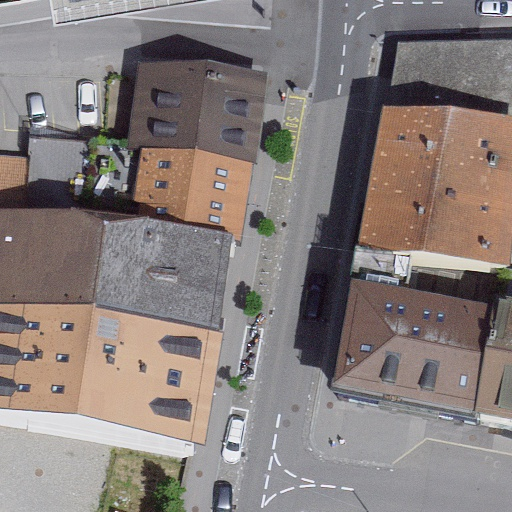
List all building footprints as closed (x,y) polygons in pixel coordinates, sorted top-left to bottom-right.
[(511,58),(401,59),(395,123),(511,134),(511,58)] [(0,226),(235,251),(263,96),(139,80),(129,156),(30,143),(26,173),(0,169),(0,226)] [(511,134),(395,123),(378,121),(364,263),(506,277),(511,213),(511,134)] [(235,251),(0,226),(0,426),(196,460),(235,251)] [(511,322),(343,297),(329,401),(511,434),(511,322)]
